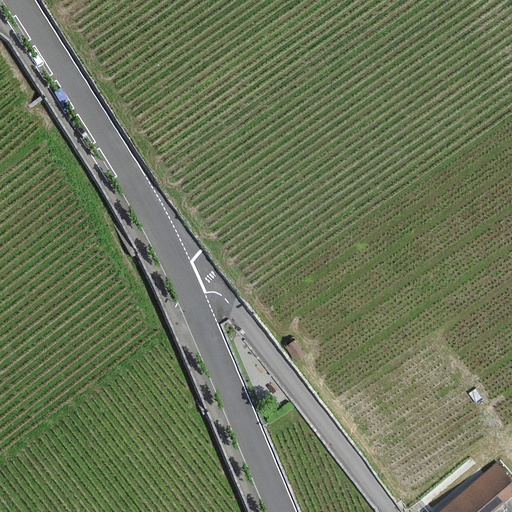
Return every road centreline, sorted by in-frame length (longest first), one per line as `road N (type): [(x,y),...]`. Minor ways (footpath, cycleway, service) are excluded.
road 1 (tertiary): [(22,0),(142,196),(190,297)]
road 2 (unclassified): [(389,511),(230,303),(217,293),(190,297)]
road 3 (tertiary): [(190,297),(281,511)]
